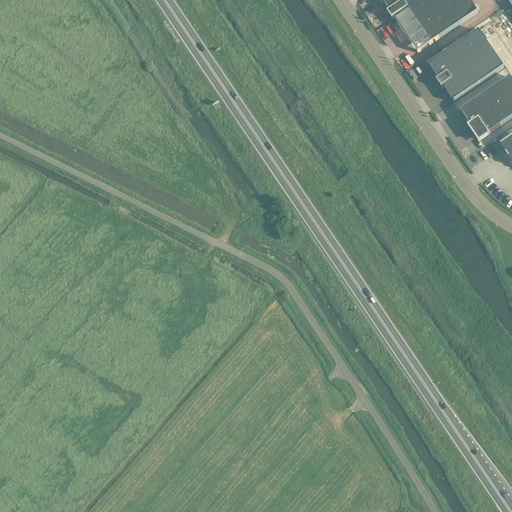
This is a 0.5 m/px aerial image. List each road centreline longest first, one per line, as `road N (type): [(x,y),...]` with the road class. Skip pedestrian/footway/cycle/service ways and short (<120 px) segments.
road 1 (trunk): [(510,511),(165,0)]
road 2 (unclassified): [(434,511),(278,276),(0,136)]
road 3 (unclassified): [(511,226),(461,183),(339,0)]
